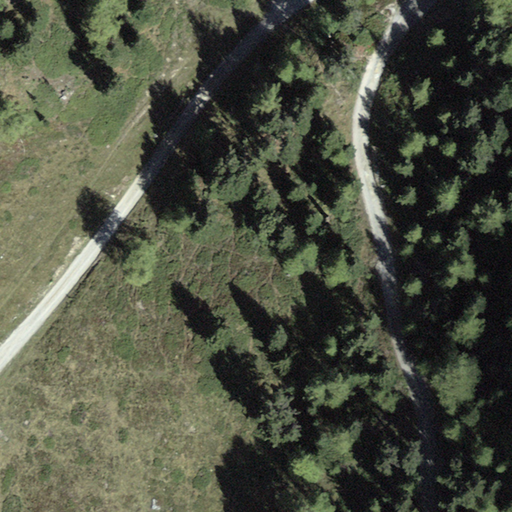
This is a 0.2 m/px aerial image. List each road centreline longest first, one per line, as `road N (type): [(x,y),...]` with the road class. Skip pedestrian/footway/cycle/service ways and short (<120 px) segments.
road 1 (track): [(418,0),(378,74),(365,143),(402,336),(426,392),(437,511)]
road 2 (track): [(0,365),(237,64),(308,0)]
